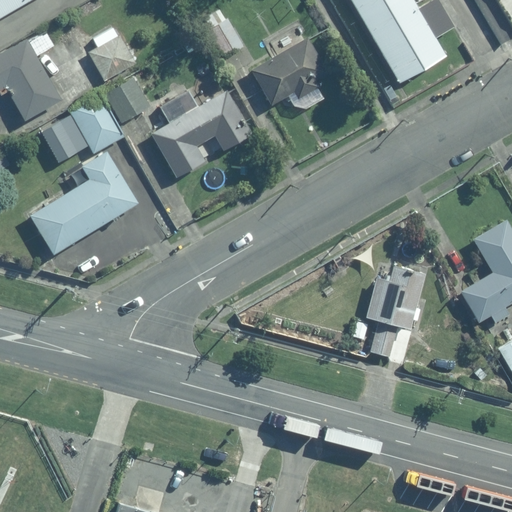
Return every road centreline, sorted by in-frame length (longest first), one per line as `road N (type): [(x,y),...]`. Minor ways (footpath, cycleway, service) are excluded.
road 1 (unclassified): [(511,96),(169,292),(136,322),(122,367)]
road 2 (secondary): [(511,472),(122,367)]
road 3 (secondary): [(122,367),(0,330)]
